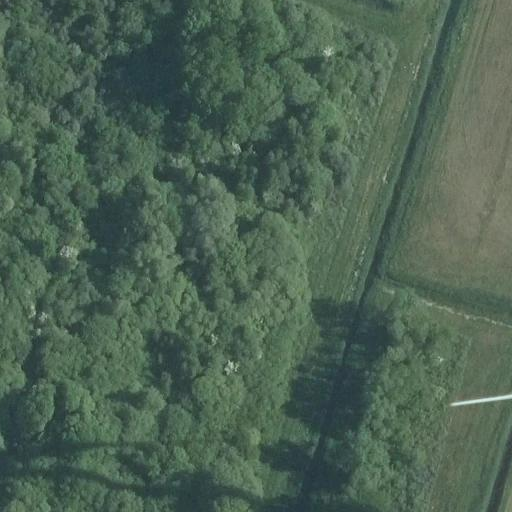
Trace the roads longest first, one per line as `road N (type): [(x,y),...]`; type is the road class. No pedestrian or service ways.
road 1 (track): [(267,511),(423,0)]
road 2 (track): [(121,0),(0,473)]
road 3 (track): [(410,38),(295,0)]
